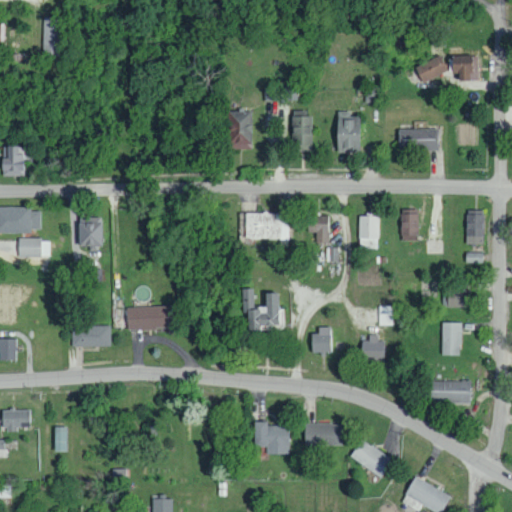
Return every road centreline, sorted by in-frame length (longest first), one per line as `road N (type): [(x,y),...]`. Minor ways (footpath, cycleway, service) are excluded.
road 1 (residential): [(511,479),(350,393),(203,378),(0,380)]
road 2 (residential): [(511,188),(0,195)]
road 3 (residential): [(474,511),(474,477),(495,451),(500,418),(498,188)]
road 4 (residential): [(498,188),(495,6),(488,0)]
